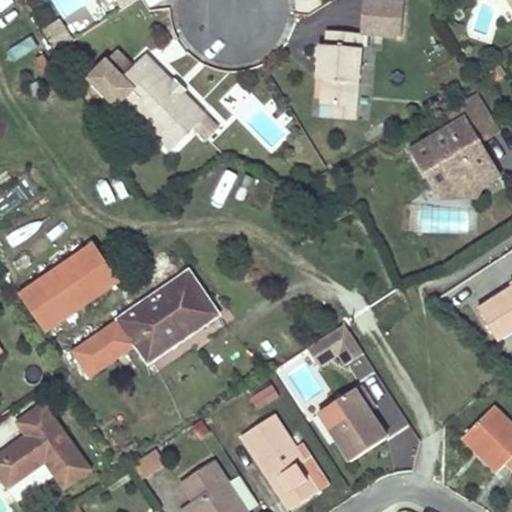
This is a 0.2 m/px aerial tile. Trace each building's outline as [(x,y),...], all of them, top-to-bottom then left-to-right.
[(112,0),(119,10),(133,0),(112,0)] [(403,41),(407,6),(388,4),(368,2),(364,37),(329,33),(327,52),(322,52),(320,70),(324,71),(321,105),(336,107),(357,109),(364,46),(369,46),(370,37),(403,41)] [(45,31),(51,41),(64,31),(58,22),(45,31)] [(51,41),(56,51),(71,41),(64,31),(51,41)] [(132,69),(115,53),(105,63),(122,80),(132,69)] [(183,94),(182,93),(176,100),(150,75),(157,69),(144,56),(132,69),(122,80),(105,63),(87,82),(116,109),(121,103),(172,152),(193,130),(206,117),(183,94)] [(186,91),(171,76),(168,79),(157,69),(150,75),(176,100),(182,93),(183,94),(186,91)] [(457,132),(414,158),(442,204),(501,167),(490,149),(483,137),(498,128),(481,101),(450,120),(457,132)] [(336,107),(335,119),(356,121),(357,109),(336,107)] [(220,130),(206,117),(193,130),(207,144),(220,130)] [(498,128),(483,137),(490,149),(505,139),(498,128)] [(501,167),(442,204),(469,202),(507,178),(501,167)] [(118,282),(93,245),(21,294),(46,331),(118,282)] [(188,274),(73,352),(89,376),(135,345),(148,363),(216,316),(188,274)] [(511,291),(481,310),(506,349),(511,344),(511,291)] [(289,357),(298,350),(279,325),(270,332),(289,357)] [(344,325),(306,351),(318,367),(338,354),(346,366),(364,354),(344,325)] [(255,410),(279,401),(272,385),(249,394),(255,410)] [(354,393),(319,417),(352,463),(387,440),(371,417),(380,410),(363,387),(354,393)] [(511,417),(497,402),(466,434),(502,468),(511,459),(511,417)] [(93,475),(45,408),(17,427),(26,440),(0,458),(0,482),(8,495),(46,469),(64,495),(93,475)] [(275,415),(242,436),(292,510),(317,493),(296,461),(303,456),(275,415)] [(168,462),(158,448),(131,467),(140,480),(168,462)] [(247,511),(213,460),(181,483),(195,504),(189,507),(181,511),(247,511)] [(66,508),(59,511),(85,511),(78,500),(66,508)]
